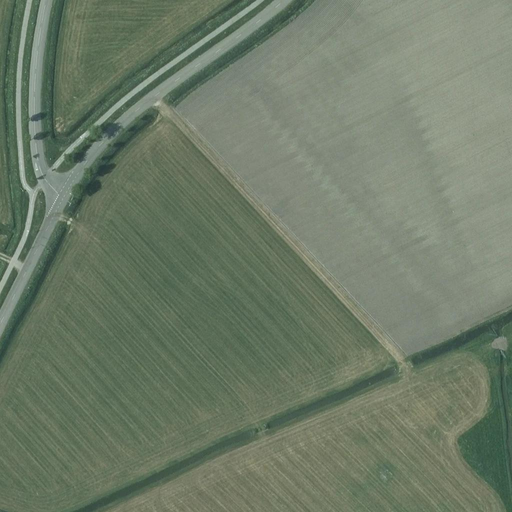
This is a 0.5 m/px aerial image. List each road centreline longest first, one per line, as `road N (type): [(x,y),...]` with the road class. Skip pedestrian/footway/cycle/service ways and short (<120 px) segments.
road 1 (secondary): [(64,197),(111,132),(286,0)]
road 2 (tertiary): [(64,197),(43,177),(35,150),(34,82),(47,0)]
road 3 (secondary): [(0,324),(64,197)]
